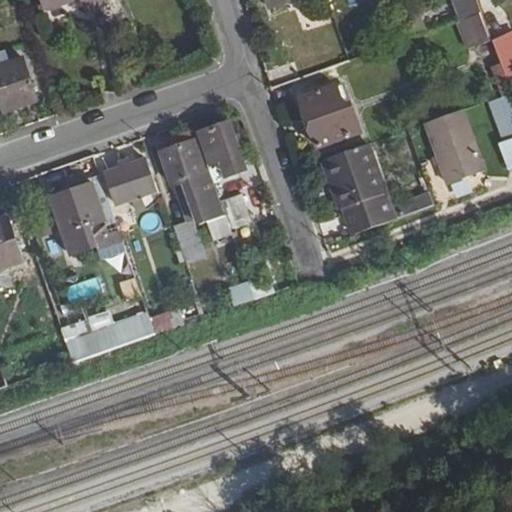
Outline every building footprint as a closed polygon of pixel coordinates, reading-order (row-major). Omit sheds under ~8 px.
[(42,0),(47,12),(80,0),(81,0),(86,11),(105,4),(103,0),(42,0)] [(478,0),(457,0),(464,19),(483,12),(478,0)] [(422,13),(410,17),(417,36),(429,31),(422,13)] [(398,22),(405,40),(417,36),(410,17),(398,22)] [(503,67),(508,82),(511,80),(511,33),(493,41),(503,67)] [(0,63),(0,96),(5,111),(40,99),(25,55),(0,63)] [(494,71),(503,96),(511,93),(511,92),(508,82),(503,67),(494,71)] [(301,98),(319,148),(362,132),(352,103),(345,105),(338,84),(301,98)] [(429,123),(451,184),(490,170),(467,109),(429,123)] [(197,135),(207,163),(219,159),(224,176),(244,170),(229,124),(197,135)] [(511,139),(503,143),(511,165),(511,139)] [(162,154),(173,186),(184,183),(204,176),(193,143),(162,154)] [(326,159),(343,208),(346,207),(355,232),(397,218),(394,208),(371,144),(326,159)] [(206,164),(211,180),(224,176),(219,159),(207,163),(206,164)] [(108,172),(118,205),(155,192),(145,160),(108,172)] [(224,218),(209,174),(204,176),(184,183),(197,220),(199,226),(224,218)] [(50,195),(63,235),(103,221),(90,180),(50,195)] [(184,183),(173,186),(186,224),(197,220),(184,183)] [(218,201),(228,228),(248,221),(239,193),(218,201)] [(431,195),(398,206),(402,216),(435,205),(431,195)] [(398,206),(394,208),(397,218),(402,216),(398,206)] [(0,221),(0,269),(21,262),(6,219),(0,221)] [(173,229),(186,267),(205,261),(192,222),(173,229)] [(275,278),(280,294),(295,289),(290,273),(275,278)] [(270,285),(250,292),(253,303),(274,296),(270,285)] [(228,295),(234,310),(253,303),(248,288),(228,295)] [(176,313),(150,322),(155,337),(181,328),(176,313)] [(107,315),(61,331),(72,365),(155,337),(147,314),(111,326),(107,315)]
